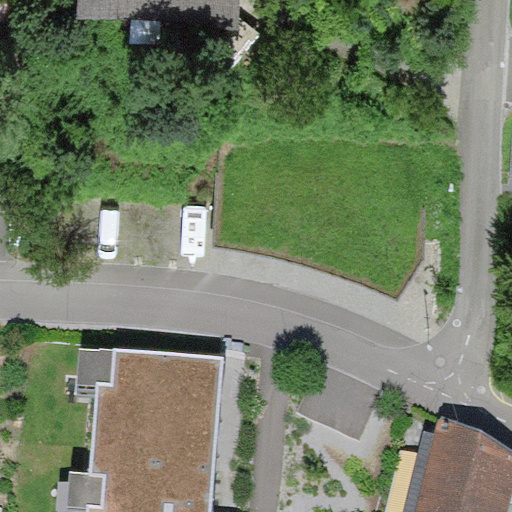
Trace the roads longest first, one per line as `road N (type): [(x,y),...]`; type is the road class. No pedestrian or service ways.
road 1 (residential): [(457,394),(287,325),(214,310),(0,296)]
road 2 (residential): [(457,394),(472,338),(489,0)]
